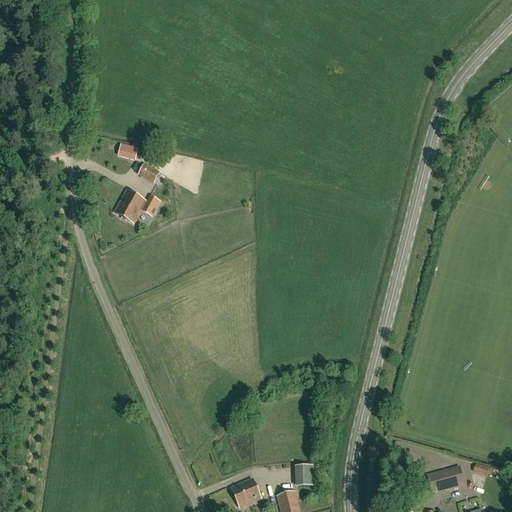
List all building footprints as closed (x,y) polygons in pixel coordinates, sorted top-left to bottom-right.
[(118,155),(124,156),(135,159),(138,149),(126,146),(121,145),(118,155)] [(144,164),(137,176),(153,185),(160,173),(144,164)] [(145,204),(126,193),(114,215),(133,225),(145,204)] [(153,197),(145,214),(152,218),(161,201),(153,197)] [(490,469),(475,464),(472,473),(487,477),(490,469)] [(321,488),(320,467),(295,468),(296,489),(321,488)] [(427,476),(432,495),(464,486),(459,468),(427,476)] [(252,480),(231,489),(235,497),(233,498),(235,502),(236,501),(240,509),(261,500),(252,480)] [(299,511),(295,493),(277,498),(280,511),(299,511)]
